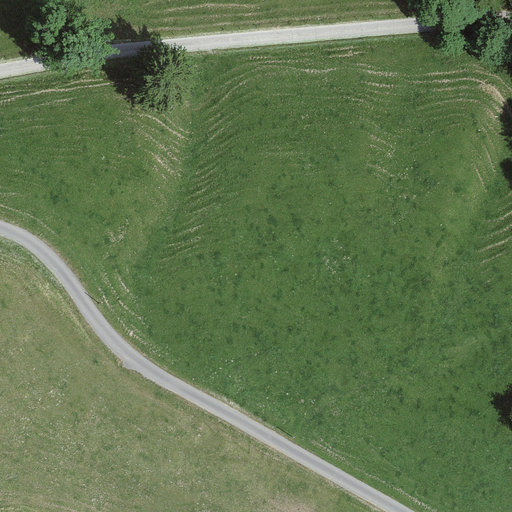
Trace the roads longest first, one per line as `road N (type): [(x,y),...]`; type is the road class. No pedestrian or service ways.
road 1 (unclassified): [(511,12),(250,35),(0,70)]
road 2 (track): [(404,511),(125,352),(44,253),(0,228)]
